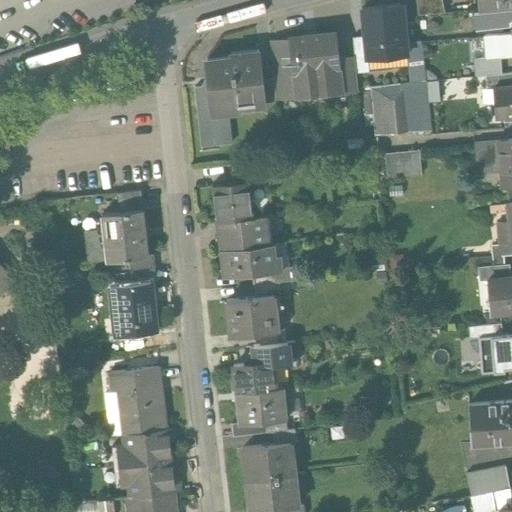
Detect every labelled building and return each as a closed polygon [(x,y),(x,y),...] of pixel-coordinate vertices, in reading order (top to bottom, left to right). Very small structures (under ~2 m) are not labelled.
[(511,0),(478,0),(479,11),(511,8),(511,0)] [(402,5),(362,9),(365,37),(367,58),(368,58),(407,55),(406,43),(402,5)] [(511,8),(479,11),(473,12),(474,26),(508,23),(510,19),(511,20),(511,8)] [(303,37),(288,38),(292,74),(274,76),(274,78),(277,102),(358,93),(357,82),(342,84),(339,59),(336,33),(316,35),(316,34),(303,35),(303,37)] [(511,56),(511,34),(485,37),(487,57),(476,58),(478,77),(500,75),(499,58),(511,56)] [(368,58),(367,58),(365,37),(353,38),(355,58),(356,73),(370,72),(368,58)] [(292,74),(288,38),(270,41),(274,76),(292,74)] [(410,83),(425,82),(420,42),(406,43),(407,55),(410,83)] [(233,59),(223,60),(229,110),(238,109),(238,104),(263,102),(260,80),(257,52),(232,55),(233,59)] [(342,84),(357,82),(356,73),(355,58),(339,59),(342,84)] [(208,80),(203,80),(197,87),(193,87),(200,146),(230,143),(226,110),(229,110),(223,60),(206,62),(208,80)] [(511,73),(500,75),(502,87),(511,85),(511,73)] [(502,87),(500,75),(478,77),(479,90),(494,89),(494,87),(502,87)] [(277,102),(274,78),(260,80),(263,102),(263,104),(277,102)] [(410,83),(369,87),(374,141),(431,136),(425,82),(410,83)] [(511,85),(502,87),(494,87),(494,89),(497,118),(511,116),(511,85)] [(511,139),(498,140),(500,159),(505,159),(506,168),(507,185),(511,184),(511,139)] [(476,171),(506,168),(505,159),(500,159),(498,140),(474,143),(476,171)] [(419,152),(384,155),(386,179),(421,176),(419,152)] [(348,154),(329,156),(330,171),(350,169),(348,154)] [(234,183),(248,182),(248,177),(262,175),(260,160),(232,163),(234,183)] [(234,183),(213,186),(217,221),(253,217),(248,182),(234,183)] [(118,214),(142,211),(140,191),(116,193),(118,214)] [(118,214),(101,215),(103,231),(106,261),(127,259),(147,257),(147,255),(142,211),(118,214)] [(253,217),(217,221),(221,249),(267,244),(264,216),(253,217)] [(511,243),(511,242),(509,224),(499,224),(500,244),(511,243)] [(33,229),(24,230),(29,265),(38,264),(33,229)] [(106,261),(103,231),(83,234),(86,263),(106,261)] [(511,243),(500,244),(501,256),(511,254),(511,241),(511,242),(511,243)] [(267,244),(221,249),(223,272),(228,276),(251,273),(281,270),(281,266),(280,254),(275,255),(274,243),(267,244)] [(501,256),(500,244),(489,245),(491,265),(502,265),(501,256)] [(127,259),(129,273),(153,270),(151,254),(147,255),(147,257),(127,259)] [(509,264),(502,265),(491,265),(477,267),(478,280),(487,280),(510,278),(509,264)] [(0,292),(14,280),(0,265),(0,292)] [(288,265),(281,266),(281,270),(251,273),(252,286),(279,283),(289,281),(288,265)] [(130,284),(149,282),(149,283),(155,283),(153,270),(129,273),(130,284)] [(511,277),(510,278),(487,280),(489,314),(511,311),(511,277)] [(110,288),(113,288),(118,333),(115,333),(115,335),(154,330),(149,283),(149,282),(130,284),(110,287),(110,288)] [(281,296),(279,283),(252,286),(254,297),(274,294),(274,297),(281,296)] [(254,297),(225,300),(230,336),(258,333),(278,330),(278,328),(274,297),(274,294),(254,297)] [(494,325),(476,327),(477,339),(495,338),(494,325)] [(278,328),(278,330),(258,333),(259,345),(286,342),(284,328),(278,328)] [(286,342),(259,345),(252,346),(254,364),(232,366),(236,392),(274,388),(271,364),(296,361),(294,341),(286,342)] [(511,365),(501,366),(502,385),(511,382),(511,365)] [(166,430),(159,368),(109,374),(111,392),(117,392),(122,435),(166,430)] [(452,381),(428,386),(432,402),(456,396),(452,381)] [(274,388),(236,392),(239,423),(239,424),(255,422),(284,419),(281,387),(274,388)] [(110,436),(122,435),(117,392),(111,392),(105,393),(110,436)] [(511,402),(468,406),(470,446),(511,442),(511,402)] [(368,410),(348,412),(349,423),(370,421),(368,410)] [(257,434),(271,432),(286,430),(284,419),(255,422),(257,434)] [(233,437),(257,434),(255,422),(239,424),(239,423),(231,424),(233,437)] [(174,429),(166,430),(167,443),(175,442),(174,429)] [(167,443),(166,430),(122,435),(124,447),(111,449),(115,488),(128,487),(129,498),(173,493),(172,481),(167,443)] [(271,432),(272,444),(290,442),(290,443),(294,442),(293,430),(286,430),(271,432)] [(246,480),(294,474),(290,443),(290,442),(272,444),(242,447),(246,480)] [(465,475),(469,495),(508,487),(504,467),(465,475)] [(294,474),(246,480),(249,511),(254,511),(281,509),(298,507),(298,506),(294,474)] [(179,480),(172,481),(173,493),(181,492),(179,480)] [(511,505),(508,487),(469,495),(472,511),(488,511),(511,507),(511,505)] [(175,511),(173,493),(129,498),(128,498),(129,511),(175,511)] [(97,502),(97,511),(113,511),(112,500),(97,502)] [(74,504),(75,511),(74,511),(97,511),(97,502),(74,504)]
